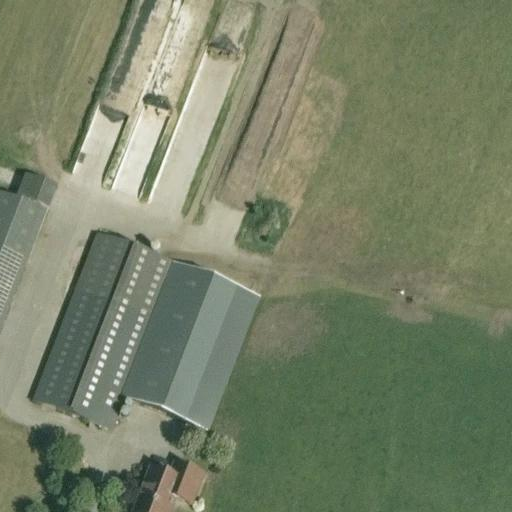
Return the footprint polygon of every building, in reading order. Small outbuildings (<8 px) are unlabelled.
[(254,7),(228,4),(221,56),(247,60),(254,7)] [(228,205),(250,212),(274,135),(271,133),(276,115),(258,109),(228,205)] [(0,335),(46,216),(0,198),(0,335)] [(124,401),(204,433),(256,299),(97,238),(33,404),(111,434),(124,401)] [(0,440),(5,442),(9,424),(0,422),(0,440)] [(191,508),(202,478),(180,469),(175,482),(150,472),(135,511),(169,511),(174,501),(191,508)]
